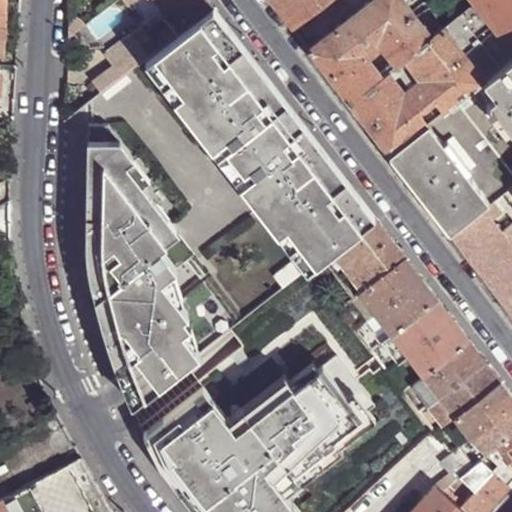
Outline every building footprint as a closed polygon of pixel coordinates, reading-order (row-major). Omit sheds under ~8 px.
[(150,0),(159,8),(169,0),(150,0)] [(188,5),(197,19),(213,8),(207,0),(169,0),(159,8),(168,18),(169,19),(188,5)] [(269,0),(292,30),(332,0),(269,0)] [(373,0),(308,50),(349,103),(433,40),(432,39),(402,0),(373,0)] [(511,0),(471,0),(475,4),(459,17),(502,71),(511,62),(511,0)] [(112,69),(118,78),(145,58),(197,19),(188,5),(169,19),(168,18),(146,36),(141,30),(105,57),(112,69)] [(197,19),(145,58),(308,269),(338,246),(343,243),(375,218),(213,8),(197,19)] [(68,17),(67,39),(85,24),(81,19),(76,17),(68,17)] [(433,40),(349,103),(389,155),(485,83),(502,71),(459,17),(432,39),(433,40)] [(435,215),(450,234),(511,185),(511,62),(502,71),(485,83),(389,155),(414,187),(420,194),(428,206),(435,215)] [(94,83),(101,92),(118,78),(112,69),(94,83)] [(122,125),(88,123),(87,227),(87,241),(89,265),(97,300),(106,332),(121,376),(125,373),(142,396),(185,363),(213,342),(190,312),(198,306),(191,298),(194,295),(169,262),(182,251),(166,230),(183,216),(146,170),(153,165),(122,125)] [(511,185),(450,234),(484,278),(494,291),(511,314),(511,185)] [(358,262),(390,238),(375,218),(343,243),(346,248),(358,262)] [(373,282),(406,257),(390,238),(358,262),(370,279),(373,282)] [(391,334),(437,299),(406,257),(373,282),(364,289),(360,293),(375,313),(391,334)] [(350,267),(363,284),(370,279),(358,262),(350,267)] [(343,264),(333,272),(338,278),(344,272),(348,269),(343,264)] [(344,272),(338,278),(341,283),(348,278),(344,272)] [(361,285),(364,289),(373,282),(370,279),(363,284),(361,285)] [(406,354),(422,374),(468,339),(437,299),(391,334),(406,354)] [(367,319),(383,340),(391,334),(375,313),(367,319)] [(396,362),(406,354),(391,334),(383,340),(380,342),(396,362)] [(438,395),(484,360),(468,339),(422,374),(438,395)] [(202,387),(142,432),(160,465),(182,495),(194,511),(287,511),(294,507),(284,495),(276,484),(291,473),(293,475),(335,442),(332,438),(374,406),(335,356),(293,388),(290,384),(247,416),(248,419),(235,429),(226,418),(202,387)] [(454,416),(500,381),(484,360),(438,395),(453,414),(454,416)] [(142,396),(131,404),(142,432),(202,387),(185,363),(142,396)] [(125,373),(121,376),(131,404),(142,396),(125,373)] [(392,378),(401,390),(409,384),(400,373),(392,378)] [(411,383),(427,403),(438,395),(422,374),(411,383)] [(283,375),(226,418),(235,429),(248,419),(247,416),(290,384),(283,375)] [(511,403),(511,396),(500,381),(454,416),(470,436),(511,403)] [(442,423),(453,414),(438,395),(427,403),(442,423)] [(511,435),(511,403),(470,436),(485,456),(495,448),(511,435)] [(511,435),(495,448),(501,456),(507,463),(511,469),(511,435)] [(342,451),(335,442),(293,475),(291,473),(276,484),(284,495),(342,451)] [(473,466),(458,445),(451,451),(438,461),(454,482),(460,478),(473,466)] [(111,511),(105,502),(81,459),(0,501),(6,511),(111,511)] [(488,467),(480,460),(473,466),(460,478),(474,491),(492,472),(488,467)] [(495,475),(510,489),(511,486),(511,480),(509,477),(511,475),(511,469),(507,463),(495,475)] [(492,472),(474,491),(458,508),(462,511),(488,511),(510,489),(495,475),(492,472)] [(441,494),(443,493),(436,487),(412,511),(462,511),(458,508),(441,494)]
